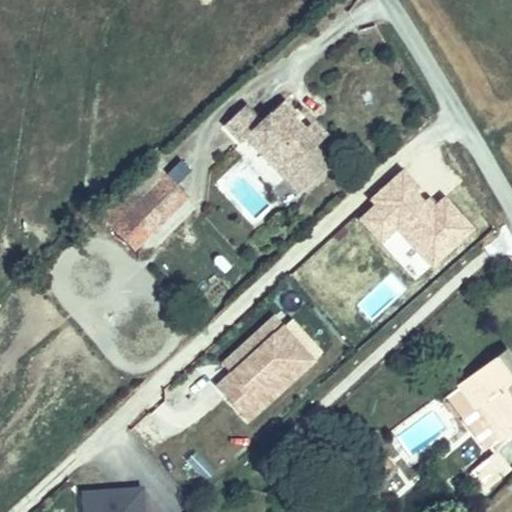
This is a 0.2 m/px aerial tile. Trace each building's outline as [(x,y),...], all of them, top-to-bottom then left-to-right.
[(327,135),(313,121),(304,129),(293,118),(297,114),(284,101),(262,123),(245,105),(224,125),(241,143),(246,138),(252,132),(289,170),(327,135)] [(297,114),(293,118),(304,129),(313,121),(302,110),(297,114)] [(252,132),(246,138),(283,177),(289,170),(252,132)] [(155,165),(103,216),(135,248),(149,235),(127,212),(164,175),(155,165)] [(164,175),(127,212),(149,235),(187,198),(164,175)] [(239,389),(225,401),(246,424),(316,360),(273,313),(216,364),(239,389)] [(511,358),(507,352),(447,396),(487,449),(511,430),(511,358)] [(483,491),(511,469),(502,456),(474,478),(483,491)] [(142,511),(142,489),(83,493),(84,511),(142,511)]
